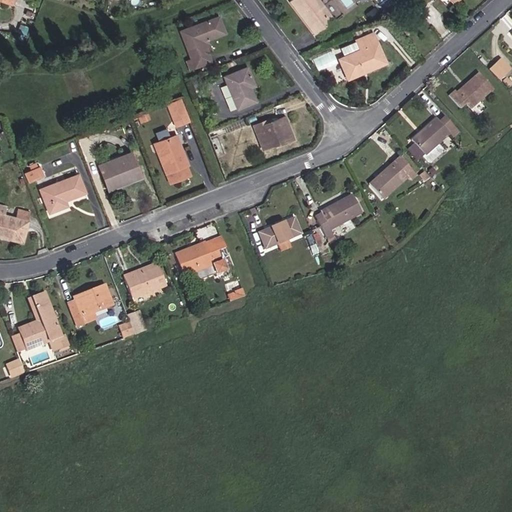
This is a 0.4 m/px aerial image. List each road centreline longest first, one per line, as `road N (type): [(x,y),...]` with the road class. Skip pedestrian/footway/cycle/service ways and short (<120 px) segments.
road 1 (residential): [(353,134),(321,159),(167,222),(42,267),(0,268)]
road 2 (residential): [(502,0),(353,134)]
road 3 (residential): [(353,134),(247,0)]
